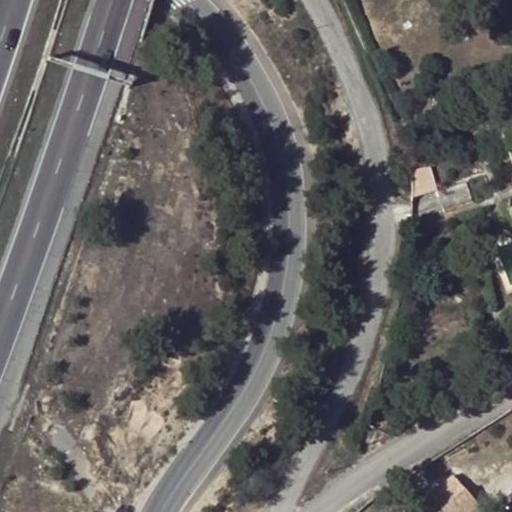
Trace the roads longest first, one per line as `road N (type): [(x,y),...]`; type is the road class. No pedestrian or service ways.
road 1 (residential): [(180,0),(217,37),(267,121),(278,187),(272,294),(243,373),(166,511)]
road 2 (unclassified): [(291,511),(369,333),(387,223),(359,106),(309,0)]
road 3 (motorway): [(0,326),(112,0)]
road 4 (residential): [(325,511),(344,491),(511,386)]
